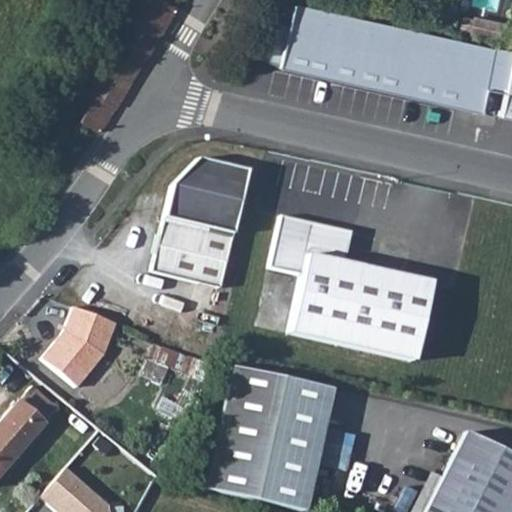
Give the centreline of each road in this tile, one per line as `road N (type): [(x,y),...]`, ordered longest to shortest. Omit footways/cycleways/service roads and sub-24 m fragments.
road 1 (unclassified): [(149,94),(511,176)]
road 2 (unclassified): [(0,297),(84,196),(149,94)]
